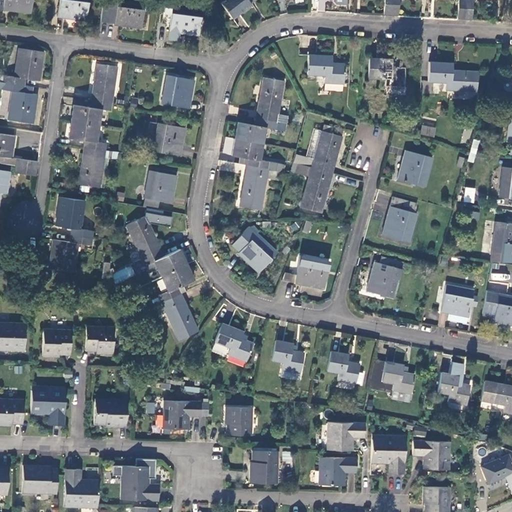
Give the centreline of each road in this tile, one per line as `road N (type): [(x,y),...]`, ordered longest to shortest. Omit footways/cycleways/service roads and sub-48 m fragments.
road 1 (residential): [(78,446),(182,449),(210,494),(394,500),(396,511)]
road 2 (residential): [(333,320),(252,302),(226,285),(204,253),(197,207),(229,64)]
road 3 (residential): [(229,64),(262,34),(310,22),(511,35)]
road 4 (residential): [(30,239),(65,41)]
road 5 (residential): [(511,352),(333,320)]
road 6 (residential): [(333,320),(377,153)]
road 7 (residential): [(65,41),(229,64)]
